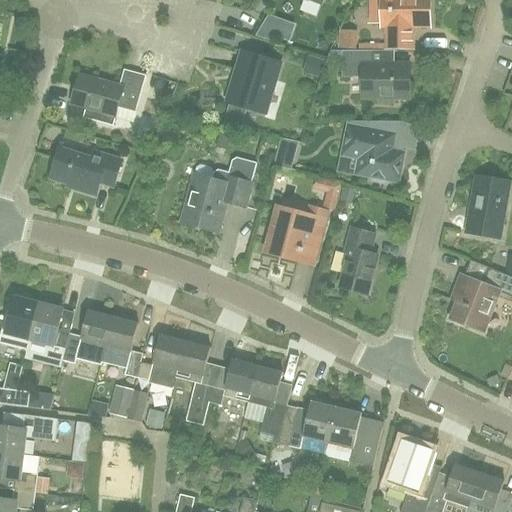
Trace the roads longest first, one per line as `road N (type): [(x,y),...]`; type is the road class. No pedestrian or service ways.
road 1 (residential): [(397,374),(168,268),(0,224)]
road 2 (residential): [(397,374),(421,252),(461,124)]
road 3 (residential): [(211,37),(97,15),(56,30)]
road 4 (residential): [(56,30),(17,155)]
road 5 (residential): [(461,124),(495,28),(491,0)]
road 6 (residential): [(511,429),(397,374)]
